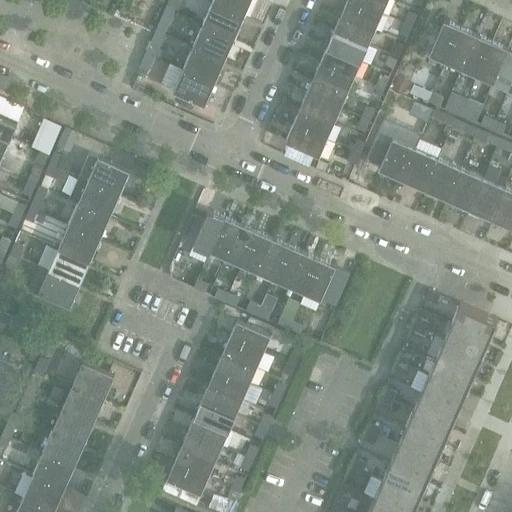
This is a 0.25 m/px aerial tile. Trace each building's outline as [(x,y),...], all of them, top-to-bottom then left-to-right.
[(169,0),(166,7),(174,11),(179,0),(169,0)] [(213,0),(213,1),(245,15),(251,0),(213,0)] [(354,0),(347,0),(342,13),(376,28),(383,12),(354,0)] [(354,0),(383,12),(388,0),(354,0)] [(245,15),(213,1),(203,23),(235,38),(245,15)] [(174,11),(166,7),(162,18),(170,22),(174,11)] [(409,11),(404,22),(412,25),(417,14),(409,11)] [(342,13),(335,28),(369,43),(376,28),(342,13)] [(430,53),(446,60),(461,26),(445,19),(430,53)] [(412,25),(404,22),(399,33),(408,36),(412,25)] [(235,38),(203,23),(194,45),(225,59),(235,38)] [(477,33),(461,26),(446,60),(462,67),(477,33)] [(335,28),(328,44),(362,59),(369,43),(335,28)] [(493,40),(477,33),(462,67),(478,74),(493,40)] [(152,40),(147,51),(155,55),(160,43),(152,40)] [(509,47),(493,40),(478,74),(494,81),(509,47)] [(395,42),(390,53),(399,56),(403,46),(395,42)] [(328,44),(321,60),(355,75),(362,59),(328,44)] [(225,59),(194,45),(184,67),(216,81),(225,59)] [(511,81),(511,48),(509,47),(494,81),(509,88),(511,81)] [(155,55),(147,51),(142,62),(150,65),(155,55)] [(399,56),(390,53),(386,64),(394,67),(399,56)] [(321,60),(314,76),(348,91),(355,75),(321,60)] [(216,81),(184,67),(174,90),(206,104),(216,81)] [(381,74),(377,84),(385,88),(389,77),(381,74)] [(314,76),(307,92),(341,107),(348,91),(314,76)] [(385,88),(377,84),(372,96),(380,99),(385,88)] [(418,96),(428,101),(432,93),(421,88),(418,96)] [(307,92),(300,108),(334,123),(341,107),(307,92)] [(443,98),(432,93),(428,101),(440,106),(443,98)] [(450,110),(460,115),(464,107),(453,102),(450,110)] [(433,108),(422,103),(418,111),(429,116),(433,108)] [(367,106),(362,117),(370,120),(375,109),(367,106)] [(475,112),(464,107),(460,115),(472,120),(475,112)] [(300,108),(293,123),(328,138),(334,123),(300,108)] [(0,112),(0,130),(12,136),(18,120),(0,112)] [(481,124),(491,128),(495,120),(484,116),(481,124)] [(370,120),(362,117),(357,128),(365,131),(370,120)] [(466,123),(455,118),(452,126),(463,131),(466,123)] [(506,125),(495,120),(491,128),(503,133),(506,125)] [(320,155),(328,138),(293,123),(286,140),(320,155)] [(0,130),(0,149),(5,151),(12,136),(0,130)] [(500,138),(490,133),(486,141),(497,146),(500,138)] [(380,168),(402,178),(416,146),(394,136),(380,168)] [(361,153),(366,141),(358,138),(353,149),(361,153)] [(511,143),(500,138),(497,146),(508,151),(511,143)] [(438,156),(416,146),(402,178),(425,188),(438,156)] [(50,152),(41,149),(37,160),(45,163),(50,152)] [(356,164),(361,153),(353,149),(348,161),(356,164)] [(55,151),(51,162),(59,165),(63,155),(55,151)] [(99,156),(89,179),(121,193),(131,169),(99,156)] [(461,166),(438,156),(425,188),(447,198),(461,166)] [(59,165),(51,162),(46,173),(54,177),(59,165)] [(484,176),(461,166),(447,198),(470,208),(484,176)] [(32,170),(28,180),(36,184),(40,174),(32,170)] [(506,186),(484,176),(470,208),(492,218),(506,186)] [(121,193),(89,179),(79,202),(110,216),(121,193)] [(36,184),(28,180),(23,192),(31,195),(36,184)] [(511,188),(506,186),(492,218),(511,226),(511,188)] [(35,196),(31,207),(39,210),(44,200),(35,196)] [(6,201),(2,209),(13,213),(18,202),(19,201),(12,198),(6,201)] [(18,202),(13,213),(21,217),(26,205),(18,202)] [(110,216),(79,202),(69,223),(101,237),(110,216)] [(39,210),(31,207),(26,218),(34,222),(39,210)] [(194,242),(211,250),(226,216),(209,208),(194,242)] [(21,217),(13,213),(9,224),(17,227),(21,217)] [(242,223),(226,216),(211,250),(227,257),(242,223)] [(101,237),(69,223),(59,246),(91,260),(101,237)] [(257,230),(242,223),(227,257),(242,264),(257,230)] [(273,237),(257,230),(242,264),(258,271),(273,237)] [(3,236),(0,243),(0,247),(7,250),(11,239),(3,236)] [(289,244),(273,237),(258,271),(274,278),(289,244)] [(16,241),(11,251),(19,255),(24,245),(16,241)] [(305,251),(289,244),(274,278),(290,285),(305,251)] [(91,260),(59,246),(49,268),(81,282),(91,260)] [(19,255),(11,251),(6,263),(14,267),(19,255)] [(321,258),(305,251),(290,285),(306,292),(321,258)] [(337,265),(321,258),(306,292),(321,299),(337,265)] [(81,282),(49,268),(39,291),(71,305),(81,282)] [(188,273),(184,281),(195,286),(198,278),(188,273)] [(209,283),(198,278),(195,286),(206,291),(209,283)] [(215,295),(226,300),(230,292),(219,287),(215,295)] [(437,302),(441,293),(429,288),(428,289),(425,297),(437,302)] [(241,296),(230,292),(226,300),(237,304),(241,296)] [(267,293),(262,305),(272,310),(277,297),(267,293)] [(251,301),(247,309),(258,313),(262,305),(251,301)] [(498,318),(461,302),(453,320),(490,337),(498,318)] [(272,310),(262,305),(258,313),(269,318),(273,310),(272,310)] [(0,314),(0,319),(10,323),(13,315),(2,310),(0,314)] [(279,322),(290,327),(294,319),(282,314),(279,322)] [(24,320),(13,315),(10,323),(20,328),(24,320)] [(429,321),(417,316),(413,324),(425,329),(429,321)] [(0,319),(0,330),(5,333),(10,323),(0,319)] [(238,319),(231,335),(262,348),(269,333),(238,319)] [(304,324),(294,319),(290,327),(301,332),(304,324)] [(490,337),(453,320),(445,338),(482,355),(490,337)] [(421,338),(425,329),(413,324),(409,333),(421,338)] [(231,335),(223,351),(255,365),(262,348),(231,335)] [(475,372),(482,355),(445,338),(437,356),(475,372)] [(293,350),(288,360),(296,363),(301,353),(293,350)] [(255,365),(223,351),(216,368),(248,381),(255,365)] [(413,356),(401,351),(398,360),(409,365),(413,356)] [(20,363),(0,353),(0,391),(6,394),(20,363)] [(49,359),(41,356),(36,367),(44,370),(49,359)] [(475,372),(437,356),(429,373),(467,390),(475,372)] [(84,360),(73,384),(105,398),(115,374),(84,360)] [(296,363),(288,360),(283,372),(291,375),(296,363)] [(406,373),(409,365),(398,360),(394,368),(406,373)] [(248,381),(216,368),(209,383),(241,397),(248,381)] [(467,390),(429,373),(421,391),(459,407),(467,390)] [(39,382),(31,379),(26,389),(34,393),(39,382)] [(279,382),(274,393),(282,396),(287,386),(279,382)] [(241,397),(209,383),(203,398),(234,412),(241,397)] [(105,398),(73,384),(63,406),(95,420),(105,398)] [(398,391),(386,386),(382,395),(394,400),(398,391)] [(34,393),(26,389),(21,401),(29,404),(34,393)] [(459,407),(421,391),(414,408),(451,425),(459,407)] [(282,396),(274,393),(269,404),(277,407),(282,396)] [(390,408),(394,400),(382,395),(378,403),(390,408)] [(234,412),(203,398),(196,414),(227,428),(234,412)] [(95,420),(63,406),(53,429),(85,443),(95,420)] [(451,425),(414,408),(406,426),(444,442),(451,425)] [(265,413),(261,424),(269,427),(273,417),(265,413)] [(227,428),(196,414),(188,431),(220,444),(227,428)] [(382,427),(370,421),(367,430),(378,435),(382,427)] [(17,427),(9,423),(4,433),(12,437),(17,427)] [(269,427),(261,424),(256,435),(264,438),(269,427)] [(444,442),(406,426),(398,443),(436,459),(444,442)] [(85,443),(53,429),(44,451),(75,465),(85,443)] [(378,435),(367,430),(363,438),(375,444),(378,435)] [(220,444),(188,431),(182,445),(214,459),(220,444)] [(12,437),(4,433),(0,442),(0,445),(7,448),(12,437)] [(436,459),(398,443),(390,461),(428,478),(436,459)] [(214,459),(182,445),(175,460),(207,474),(214,459)] [(251,445),(246,456),(255,460),(259,449),(251,445)] [(75,465),(44,451),(33,474),(65,488),(75,465)] [(255,460),(246,456),(242,467),(250,470),(255,460)] [(367,462),(355,457),(351,465),(363,470),(367,462)] [(200,491),(207,474),(175,460),(168,477),(200,491)] [(420,496),(428,478),(390,461),(383,479),(420,496)] [(359,479),(363,470),(351,465),(347,473),(359,479)] [(65,488),(33,474),(24,495),(56,509),(65,488)] [(239,474),(234,486),(242,489),(247,478),(239,474)] [(410,511),(413,511),(420,496),(383,479),(375,496),(410,511)] [(242,489),(234,486),(229,496),(237,500),(242,489)] [(351,497),(339,492),(336,500),(347,505),(351,497)] [(54,511),(56,509),(24,495),(16,511),(54,511)] [(410,511),(375,496),(368,511),(410,511)] [(339,511),(344,511),(347,505),(336,500),(332,509),(339,511)]
